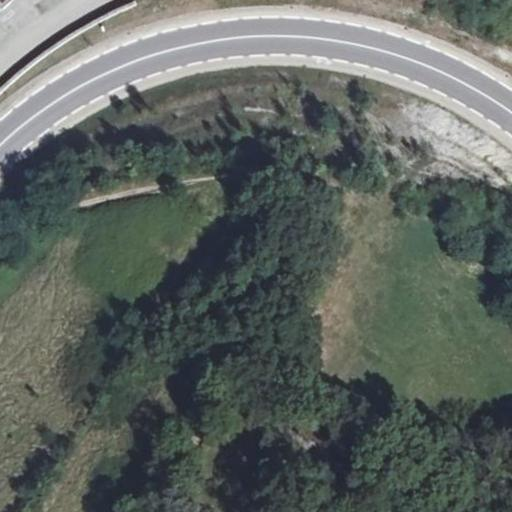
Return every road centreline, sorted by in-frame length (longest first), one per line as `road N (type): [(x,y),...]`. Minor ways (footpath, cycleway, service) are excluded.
road 1 (secondary): [(511,110),(408,54),(331,36),(254,36),(166,49),(93,79),(0,149)]
road 2 (track): [(234,350),(154,511)]
